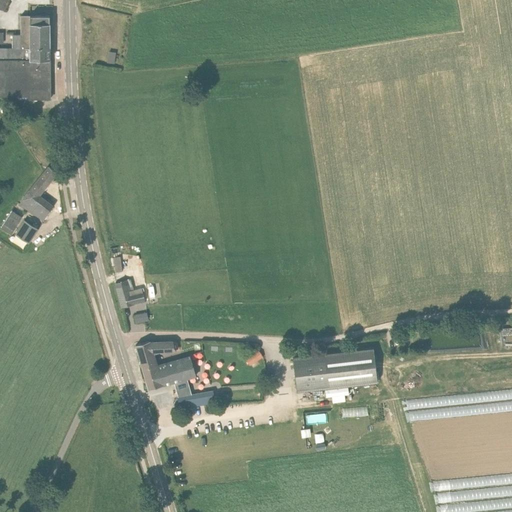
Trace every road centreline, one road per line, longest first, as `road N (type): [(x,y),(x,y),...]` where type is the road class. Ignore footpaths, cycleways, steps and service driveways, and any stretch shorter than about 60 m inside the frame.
road 1 (track): [(511,312),(419,319),(330,340),(117,341)]
road 2 (secondary): [(126,373),(85,218),(69,0)]
road 3 (residential): [(34,511),(88,398),(126,373)]
road 4 (secondary): [(169,511),(126,373)]
